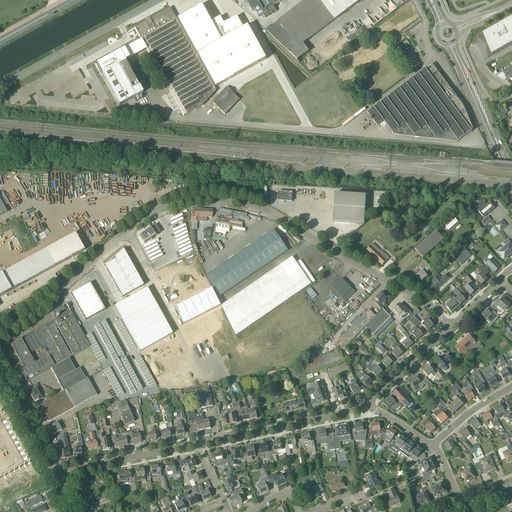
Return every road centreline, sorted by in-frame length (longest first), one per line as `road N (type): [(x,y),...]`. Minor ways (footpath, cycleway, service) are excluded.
road 1 (unclassified): [(0,334),(148,211),(189,194),(230,193),(408,289),(450,325)]
road 2 (unclassified): [(0,87),(157,0)]
road 3 (residential): [(198,442),(364,401)]
road 4 (primary): [(446,45),(511,195)]
road 5 (residential): [(56,473),(198,442)]
road 6 (primary): [(511,176),(455,42)]
road 7 (unknown): [(436,57),(338,132)]
